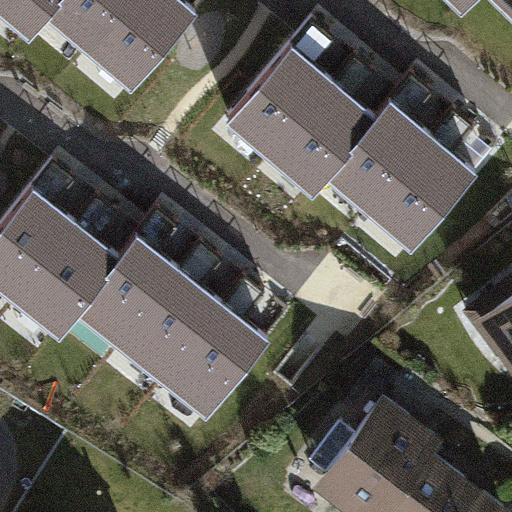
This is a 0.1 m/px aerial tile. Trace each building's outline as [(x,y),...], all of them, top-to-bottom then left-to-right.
[(0,0),(0,2),(28,25),(45,4),(48,0),(0,0)] [(48,0),(45,4),(89,40),(121,0),(48,0)] [(121,0),(89,40),(132,75),(193,0),(121,0)] [(335,30),(313,10),(226,108),(269,145),(334,72),(314,54),(335,30)] [(378,67),(355,47),(334,72),(269,145),(311,182),(329,162),(376,108),(357,92),(378,67)] [(438,83),(416,64),(376,108),(329,162),(371,199),(437,125),(417,108),(438,83)] [(481,121),(458,101),(437,125),(371,199),(414,236),(479,162),(460,145),(481,121)] [(82,170),(59,152),(0,225),(0,271),(21,289),(83,212),(62,195),(82,170)] [(127,206),(103,187),(83,212),(21,289),(65,324),(82,303),(127,247),(107,231),(127,206)] [(188,219),(164,201),(127,247),(82,303),(126,338),(188,261),(168,244),(188,219)] [(232,255),(208,236),(188,261),(126,338),(170,373),(232,296),(212,280),(232,255)] [(275,290),(252,271),(232,296),(170,373),(214,408),(276,331),(255,315),(275,290)] [(511,369),(511,276),(465,309),(511,369)] [(310,471),(363,511),(392,511),(443,447),(370,392),(310,471)] [(496,511),(508,496),(443,447),(392,511),(496,511)]
